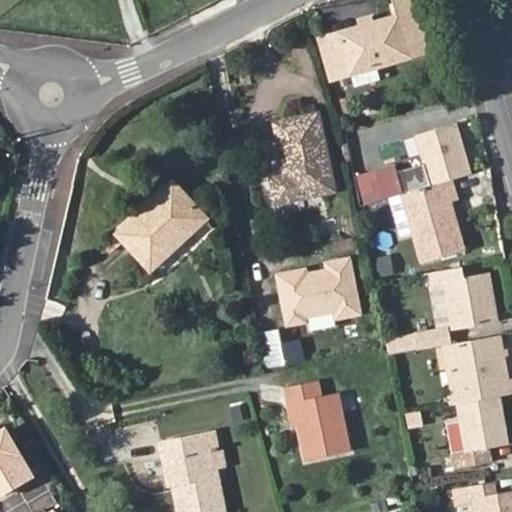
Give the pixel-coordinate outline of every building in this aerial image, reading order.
[(321,38),(333,80),(430,52),(415,0),(391,0),(396,16),(321,38)] [(287,175),(271,179),(276,202),(334,190),(317,114),(275,123),(287,175)] [(449,179),(467,174),(452,123),(406,137),(421,188),(449,179)] [(365,172),(374,201),(394,196),(384,167),(365,172)] [(455,200),(449,179),(421,188),(400,194),(422,263),(464,249),(449,202),(455,200)] [(171,183),(153,198),(156,202),(119,235),(149,268),(204,217),(171,183)] [(303,268),(279,272),(288,327),(309,323),(309,319),(340,314),(341,321),(367,317),(357,258),(331,262),(332,269),(304,273),(303,268)] [(451,326),(494,318),(485,271),(460,276),(458,266),(429,271),(431,283),(443,281),(451,326)] [(436,328),(451,326),(443,281),(431,283),(428,283),(436,328)] [(416,334),(418,348),(444,343),(451,342),(448,329),(416,334)] [(508,391),(497,334),(451,342),(444,343),(448,367),(449,367),(459,365),(464,392),(455,394),(456,402),(457,401),(499,393),(508,391)] [(459,365),(449,367),(455,394),(464,392),(459,365)] [(303,426),(298,427),(305,461),(347,452),(333,392),(317,395),(314,380),(282,387),(286,404),(298,402),(303,426)] [(450,451),(454,477),(481,471),(477,447),(488,445),(509,441),(499,393),(457,401),(466,448),(450,451)] [(444,396),(445,404),(456,402),(455,394),(444,396)] [(291,428),(298,427),(303,426),(298,402),(286,404),(291,428)] [(420,409),(405,412),(408,427),(423,424),(420,409)] [(0,490),(14,482),(24,477),(30,473),(3,427),(0,428),(0,490)] [(210,452),(214,451),(211,435),(159,446),(161,462),(168,460),(179,511),(222,511),(214,471),(210,452)] [(492,469),(488,445),(477,447),(481,471),(492,469)] [(219,450),(214,451),(210,452),(214,471),(224,468),(219,450)] [(14,482),(18,489),(28,484),(24,477),(14,482)] [(511,511),(511,491),(501,493),(499,481),(461,488),(465,505),(478,502),(479,511),(511,511)]
